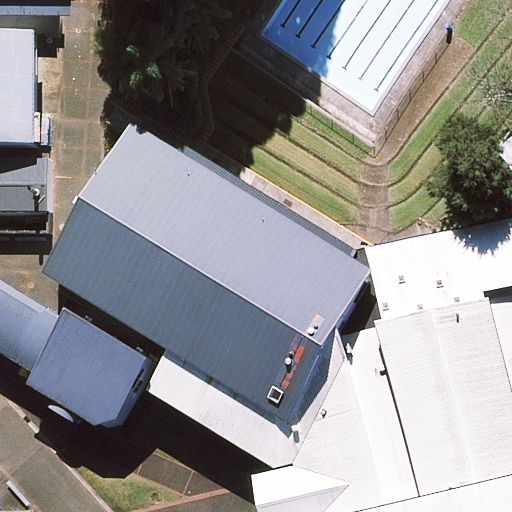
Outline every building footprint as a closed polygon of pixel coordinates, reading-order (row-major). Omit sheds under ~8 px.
[(44,9),(0,7),(0,125),(41,127),(44,9)] [(374,246),(140,95),(45,241),(279,392),(374,246)] [(511,194),(380,223),(394,287),(511,261),(511,194)] [(511,450),(511,422),(482,287),(378,310),(413,472),(511,450)] [(151,343),(70,291),(31,350),(112,402),(151,343)] [(511,511),(511,471),(325,511),(511,511)]
